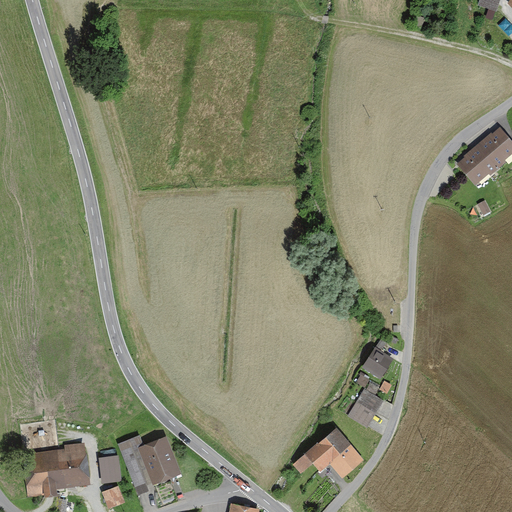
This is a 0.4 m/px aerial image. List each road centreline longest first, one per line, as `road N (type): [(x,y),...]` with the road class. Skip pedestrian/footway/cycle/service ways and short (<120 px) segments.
road 1 (secondary): [(32,0),(86,182),(113,328),(129,371),(155,407),(250,488)]
road 2 (unclassified): [(511,101),(442,157),(427,185),(413,243),(396,412),(369,467),(330,511)]
road 3 (track): [(511,64),(317,18),(298,0)]
